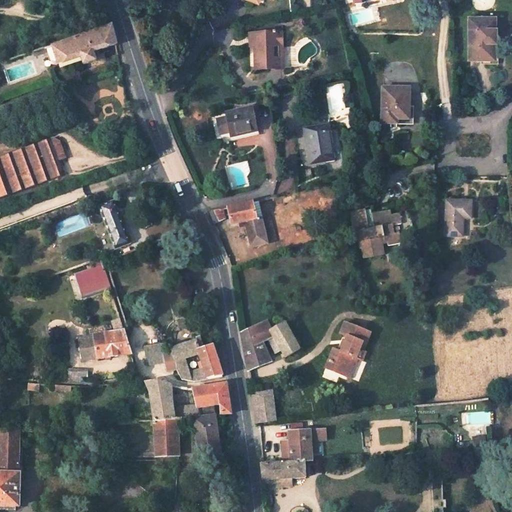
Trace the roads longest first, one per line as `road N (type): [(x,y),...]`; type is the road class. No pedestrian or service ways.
road 1 (secondary): [(116,0),(172,166),(219,263),(255,511)]
road 2 (unknown): [(152,105),(172,90),(210,22),(221,28),(243,78)]
road 3 (unknown): [(236,380),(191,385),(147,371),(136,337)]
